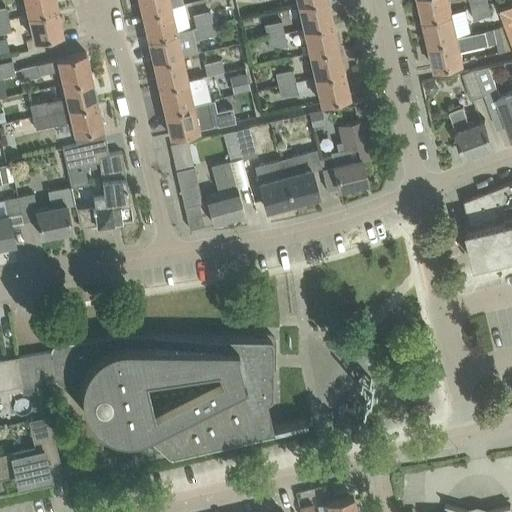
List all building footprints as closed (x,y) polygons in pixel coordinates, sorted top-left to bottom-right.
[(26,0),(29,14),(57,7),(55,0),(26,0)] [(139,0),(142,12),(171,5),(170,0),(139,0)] [(332,19),(327,0),(303,0),(297,1),(303,26),(332,19)] [(453,11),(450,0),(420,0),(424,18),(453,11)] [(489,3),(471,7),(474,19),(491,15),(489,3)] [(511,3),(501,7),(511,37),(511,3)] [(148,36),(177,30),(171,5),(142,12),(148,36)] [(0,20),(8,18),(5,6),(0,7),(0,20)] [(57,7),(29,14),(35,38),(62,32),(57,7)] [(424,18),(430,42),(459,36),(472,32),(466,8),(453,11),(424,18)] [(192,13),(195,26),(212,22),(210,10),(192,13)] [(0,20),(0,32),(11,30),(8,18),(0,20)] [(332,19),(303,26),(308,50),(337,43),(332,19)] [(264,24),(267,36),(284,32),(281,20),(264,24)] [(212,22),(195,26),(198,38),(215,34),(212,22)] [(430,42),(435,67),(464,60),(462,49),(496,41),(494,28),(472,32),(459,36),(430,42)] [(148,36),(153,61),(182,54),(177,30),(148,36)] [(287,44),(284,32),(267,36),(270,48),(287,44)] [(343,67),(337,43),(308,50),(314,74),(343,67)] [(56,58),(57,58),(20,67),(23,80),(40,76),(40,74),(59,69),(62,82),(92,76),(86,51),(56,58)] [(188,78),(182,54),(153,61),(159,85),(188,79),(188,78)] [(206,75),(224,70),(221,58),(203,62),(206,75)] [(0,77),(15,74),(11,59),(0,61),(0,77)] [(475,68),(485,94),(492,113),(503,109),(511,131),(511,90),(501,94),(489,64),(475,68)] [(349,95),(343,67),(314,74),(320,101),(349,95)] [(485,94),(475,68),(462,73),(472,99),(485,94)] [(278,85),(295,81),(292,69),(275,73),(278,85)] [(234,92),(250,88),(246,72),(230,76),(234,92)] [(194,103),(211,99),(205,75),(188,78),(188,79),(159,85),(164,110),(194,103)] [(97,100),(92,76),(62,82),(66,97),(46,101),(46,99),(28,103),(31,116),(97,100)] [(298,92),(295,81),(278,85),(281,96),(298,92)] [(211,99),(194,103),(164,110),(170,134),(199,128),(199,127),(217,123),(217,124),(236,120),(232,105),(217,109),(215,99),(211,99)] [(103,125),(97,100),(31,116),(34,128),(51,124),(71,119),(74,132),(77,143),(106,137),(103,125)] [(466,155),(495,144),(486,119),(469,125),(462,107),(450,110),(457,129),(466,155)] [(321,109),(308,112),(310,120),(312,126),(325,123),(321,109)] [(336,141),(338,149),(331,151),(334,165),(339,187),(367,181),(362,158),(373,156),(370,142),(365,121),(374,119),(373,110),(362,112),(363,118),(359,119),(345,122),(338,124),(341,140),(336,141)] [(249,125),(235,129),(244,158),(257,154),(249,125)] [(99,161),(102,180),(104,192),(93,194),(95,204),(76,207),(80,225),(113,221),(113,219),(121,217),(121,218),(132,217),(130,199),(129,199),(122,151),(109,152),(106,137),(86,141),(77,143),(62,146),(67,168),(99,161)] [(189,146),(188,139),(170,143),(172,150),(189,146)] [(307,151),(295,155),(281,159),(292,201),(318,194),(313,175),(307,151)] [(213,223),(245,214),(230,159),(211,164),(218,191),(205,194),(213,223)] [(292,201),(281,159),(268,162),(255,166),(261,189),(267,208),(292,201)] [(5,165),(5,164),(0,165),(0,182),(9,180),(5,165)] [(203,201),(197,178),(194,165),(176,169),(184,205),(203,201)] [(511,180),(465,199),(464,199),(465,201),(478,258),(511,250),(511,180)] [(72,228),(66,202),(73,200),(70,185),(49,189),(52,205),(36,208),(33,192),(19,194),(24,220),(38,217),(41,235),(72,228)] [(24,220),(19,194),(4,198),(8,214),(0,215),(0,242),(14,240),(10,223),(24,220)] [(267,403),(266,399),(269,398),(270,396),(272,395),(272,393),(272,369),(276,369),(276,341),(273,335),(267,332),(253,332),(253,335),(130,334),(114,334),(56,344),(52,346),(51,350),(27,354),(17,356),(22,384),(33,382),(55,378),(57,382),(62,383),(82,380),(81,393),(83,405),(89,417),(98,426),(109,433),(121,436),(134,436),(146,432),(167,451),(169,452),(170,452),(172,452),(306,421),(306,420),(306,418),(280,424),(272,426),(272,424),(267,403)] [(0,387),(22,384),(17,356),(0,358),(0,387)] [(34,392),(33,382),(22,384),(23,394),(34,392)] [(48,466),(61,463),(49,414),(29,419),(35,446),(8,452),(0,453),(0,459),(4,477),(16,474),(18,483),(48,476),(50,475),(48,466)] [(327,501),(329,511),(356,511),(353,495),(327,501)] [(508,511),(507,506),(511,505),(511,504),(484,511),(474,511),(446,503),(446,504),(450,505),(448,511),(508,511)]
